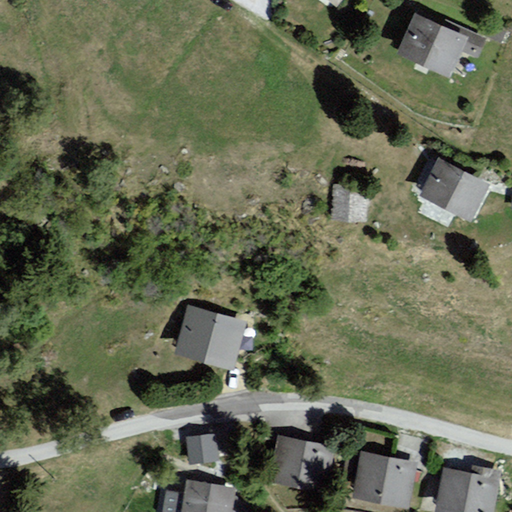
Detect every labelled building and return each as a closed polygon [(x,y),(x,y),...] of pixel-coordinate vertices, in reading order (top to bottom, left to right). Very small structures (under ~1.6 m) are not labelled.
[(396,51),(453,77),(471,37),(414,12),(396,51)] [(418,194),(471,221),(488,186),(439,158),(418,194)] [(328,222),(365,224),(366,190),(329,189),(328,222)] [(173,353),(230,370),(242,323),(186,307),(173,353)] [(217,431),(183,437),(189,465),(222,459),(217,431)] [(336,447),(275,436),(267,480),(328,491),(336,447)] [(414,460),(359,450),(350,494),(407,504),(414,460)] [(488,511),(494,476),(442,468),(434,511),(488,511)] [(234,511),(238,489),(186,481),(184,493),(166,490),(162,511),(234,511)]
